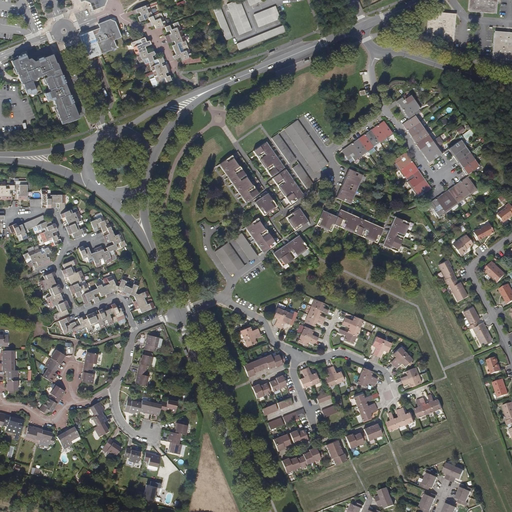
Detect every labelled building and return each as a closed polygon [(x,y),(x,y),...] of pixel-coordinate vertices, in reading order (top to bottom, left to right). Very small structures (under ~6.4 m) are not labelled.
[(79,0),(81,4),(84,2),(90,5),(91,8),(93,12),(104,8),(107,2),(105,0),(79,0)] [(470,11),(494,13),(496,11),(497,0),(469,0),(469,9),(470,11)] [(148,4),(132,11),(133,14),(134,14),(139,12),(140,15),(137,16),(139,21),(148,18),(152,16),(148,4)] [(454,39),(455,31),(455,24),(456,16),(454,14),(432,12),(430,14),(428,36),(429,38),(452,40),(454,39)] [(155,28),(165,24),(161,13),(152,16),(148,18),(150,22),(147,24),(148,27),(154,25),(155,28)] [(93,35),(101,54),(117,48),(114,40),(121,37),(115,22),(109,19),(98,24),(99,28),(97,33),(93,35)] [(178,22),(164,27),(166,32),(170,30),(171,34),(165,36),(166,40),(182,33),(178,22)] [(88,59),(101,54),(93,35),(97,33),(99,28),(79,36),(88,59)] [(493,56),(495,59),(511,60),(511,32),(496,31),(495,33),(493,56)] [(166,40),(167,43),(174,41),(175,44),(172,45),(174,50),(187,45),(182,33),(166,40)] [(132,42),(131,43),(136,54),(145,50),(144,47),(150,44),(149,41),(146,42),(144,37),(132,42)] [(174,59),(176,58),(180,57),(183,64),(201,62),(200,57),(193,58),(192,58),(187,45),(174,50),(175,55),(172,56),(174,59)] [(155,55),(153,51),(147,54),(145,50),(136,54),(140,66),(149,62),(153,60),(152,56),(155,55)] [(16,59),(10,61),(15,72),(16,72),(21,84),(22,83),(26,93),(30,92),(30,93),(34,92),(30,81),(34,79),(34,78),(42,75),(45,81),(39,83),(46,100),(50,98),(51,100),(52,100),(56,108),(55,108),(61,124),(71,120),(86,114),(82,105),(74,109),(72,103),(73,103),(69,94),(68,94),(64,83),(65,83),(61,74),(60,74),(56,63),(55,63),(51,54),(43,58),(42,56),(36,59),(36,60),(33,61),(29,58),(26,59),(24,55),(16,59)] [(163,61),(162,57),(153,60),(149,62),(153,74),(169,67),(168,64),(165,65),(162,67),(160,63),(163,61)] [(170,71),(169,67),(153,74),(158,85),(171,80),(169,75),(166,77),(165,73),(170,71)] [(396,101),(403,111),(416,101),(411,95),(404,100),(402,97),(396,101)] [(403,111),(409,119),(415,115),(420,112),(418,109),(420,107),(416,101),(403,111)] [(415,115),(409,119),(402,125),(406,131),(420,121),(415,115)] [(380,123),(377,125),(386,139),(393,134),(383,121),(380,123)] [(406,131),(411,137),(424,128),(420,121),(406,131)] [(386,139),(377,125),(373,128),(370,130),(380,143),(386,139)] [(411,137),(415,144),(429,134),(424,128),(411,137)] [(364,134),(374,148),(380,143),(370,130),(367,132),(364,134)] [(359,138),(358,139),(368,152),(374,148),(364,134),(361,137),(359,138)] [(429,134),(415,144),(420,150),(433,140),(429,134)] [(433,140),(420,150),(424,156),(438,147),(443,143),(439,136),(433,140)] [(355,141),(352,143),(361,157),(368,152),(358,139),(355,141)] [(448,149),(453,156),(466,147),(461,140),(448,149)] [(253,151),(258,157),(271,148),(266,142),(253,151)] [(348,146),(345,148),(352,157),(354,161),(355,161),(361,157),(352,143),(348,146)] [(429,163),(442,153),(438,147),(424,156),(429,163)] [(453,156),(457,162),(470,153),(466,147),(453,156)] [(258,157),(262,163),(275,155),(271,148),(258,157)] [(343,149),(341,151),(348,160),(352,157),(345,148),(343,149)] [(412,161),(405,152),(393,161),(399,170),(412,161)] [(457,162),(462,169),(475,159),(470,153),(457,162)] [(219,164),(223,171),(236,162),(232,155),(219,164)] [(262,163),(267,170),(280,161),(275,155),(262,163)] [(466,175),(467,174),(479,166),(475,159),(462,169),(466,175)] [(284,167),(280,161),(267,170),(271,176),(284,167)] [(406,179),(418,170),(412,161),(399,170),(403,177),(404,176),(406,179)] [(241,168),(236,162),(223,171),(228,177),(241,168)] [(245,174),(241,168),(228,177),(232,183),(245,174)] [(277,185),(290,176),(286,169),(273,178),(277,185)] [(348,169),(345,176),(360,182),(363,175),(348,169)] [(411,188),(425,179),(418,170),(406,179),(408,182),(407,182),(411,188)] [(249,180),(245,174),(232,183),(237,189),(249,180)] [(277,185),(282,191),(295,182),(290,176),(277,185)] [(345,176),(342,183),(356,189),(360,182),(345,176)] [(467,176),(460,181),(470,195),(476,190),(467,176)] [(431,188),(425,179),(411,188),(416,195),(422,191),(424,193),(431,188)] [(254,187),(249,180),(237,189),(241,196),(254,187)] [(470,195),(460,181),(454,186),(464,199),(470,195)] [(2,182),(2,199),(11,199),(11,194),(9,194),(9,190),(14,190),(14,185),(9,185),(10,189),(6,189),(5,182),(2,182)] [(282,191),(286,197),(299,188),(295,182),(282,191)] [(342,183),(339,190),(353,196),(356,189),(342,183)] [(14,185),(14,190),(19,190),(20,194),(17,194),(17,199),(27,199),(27,185),(14,185)] [(454,186),(448,190),(457,203),(464,199),(454,186)] [(254,187),(241,196),(246,202),(258,193),(254,187)] [(303,195),(299,188),(286,197),(291,204),(303,195)] [(47,208),(51,208),(50,196),(46,196),(46,190),(41,190),(41,199),(41,205),(47,205),(47,208)] [(350,204),(353,196),(339,190),(336,197),(350,204)] [(448,190),(441,194),(453,210),(459,206),(457,203),(448,190)] [(268,193),(261,198),(270,210),(277,206),(268,193)] [(441,194),(435,199),(445,213),(446,212),(448,216),(454,212),(453,210),(441,194)] [(51,208),(55,208),(55,203),(59,203),(59,208),(59,210),(60,214),(66,211),(64,208),(64,195),(50,195),(50,196),(51,208)] [(270,210),(261,198),(255,202),(264,215),(270,210)] [(445,213),(435,199),(429,203),(438,217),(445,213)] [(418,208),(421,212),(428,207),(425,203),(418,208)] [(511,213),(511,207),(509,203),(505,206),(506,207),(497,214),(503,222),(511,214),(511,213),(511,214),(511,213)] [(290,224),(303,215),(299,208),(286,217),(290,224)] [(334,224),(341,227),(348,213),(341,209),(337,217),(334,224)] [(66,211),(60,214),(62,217),(64,216),(66,221),(79,215),(77,211),(72,213),(70,210),(66,211)] [(324,228),(330,214),(323,210),(317,225),(324,228)] [(341,227),(348,230),(355,216),(348,213),(341,227)] [(331,231),(334,224),(337,217),(330,214),(324,228),(331,231)] [(79,215),(66,221),(68,226),(66,227),(67,230),(78,226),(76,222),(81,220),(79,215)] [(308,221),(303,215),(290,224),(295,230),(308,221)] [(94,231),(98,230),(95,224),(99,222),(101,227),(106,225),(102,216),(90,222),(94,231)] [(348,230),(355,233),(362,219),(355,216),(348,230)] [(395,217),(391,224),(406,230),(409,223),(395,217)] [(250,234),(262,225),(258,218),(245,227),(250,234)] [(355,233),(363,237),(369,222),(362,219),(355,233)] [(56,227),(54,223),(51,225),(49,220),(45,221),(42,223),(38,225),(36,226),(38,230),(44,228),(45,231),(56,227)] [(369,240),(376,225),(369,222),(363,237),(369,240)] [(101,228),(102,231),(107,230),(109,234),(104,236),(103,236),(105,240),(114,236),(109,223),(106,225),(101,227),(101,228)] [(15,224),(12,225),(14,231),(16,235),(20,234),(22,240),(27,238),(24,231),(22,224),(17,226),(15,224)] [(403,238),(406,230),(391,224),(388,231),(403,238)] [(487,235),(490,234),(494,232),(489,224),(474,232),(478,240),(487,235)] [(254,240),(267,231),(262,225),(250,234),(254,240)] [(383,228),(376,225),(369,240),(376,243),(383,228)] [(79,229),(78,226),(67,230),(69,234),(71,233),(73,237),(86,232),(84,227),(79,229)] [(57,230),(56,227),(45,231),(40,234),(43,243),(48,241),(48,239),(51,237),(53,242),(58,240),(56,235),(54,236),(53,232),(56,231),(57,230)] [(259,246),(271,237),(267,231),(254,240),(259,246)] [(400,245),(403,238),(388,231),(385,238),(399,244),(400,245)] [(112,241),(114,244),(115,244),(119,242),(121,247),(125,245),(120,233),(114,236),(105,240),(106,243),(112,241)] [(299,235),(292,240),(301,253),(308,248),(299,235)] [(452,245),(459,254),(465,249),(472,244),(466,235),(452,245)] [(276,243),(271,237),(259,246),(263,253),(276,243)] [(399,244),(385,238),(382,245),(397,251),(400,245),(399,244)] [(301,253),(292,240),(286,244),(295,257),(301,253)] [(289,262),(295,257),(286,244),(280,249),(289,262)] [(89,251),(88,247),(83,249),(82,246),(78,248),(83,258),(86,257),(89,262),(93,260),(91,254),(89,251)] [(111,246),(106,248),(107,250),(104,252),(102,249),(101,246),(98,248),(102,258),(104,264),(109,262),(116,259),(113,250),(111,246)] [(41,266),(50,262),(48,257),(47,258),(45,254),(50,252),(48,247),(43,250),(45,253),(41,254),(38,248),(35,250),(41,266)] [(98,248),(94,249),(95,252),(91,254),(93,260),(96,267),(97,267),(101,265),(98,259),(102,258),(98,248)] [(282,266),(289,262),(280,249),(273,253),(282,266)] [(28,268),(32,266),(33,266),(34,269),(41,266),(35,250),(23,255),(28,268)] [(61,270),(63,274),(73,269),(72,266),(77,264),(75,259),(62,265),(64,269),(61,270)] [(447,285),(448,285),(456,280),(457,280),(450,267),(451,267),(448,260),(439,265),(446,279),(445,280),(447,285)] [(494,266),(495,265),(492,262),(483,272),(486,274),(487,273),(497,283),(505,275),(502,271),(501,272),(494,266)] [(63,274),(64,277),(67,276),(69,281),(82,275),(80,271),(75,273),(73,269),(63,274)] [(55,275),(54,271),(52,272),(52,270),(42,274),(45,280),(39,282),(41,286),(54,281),(52,276),(55,275)] [(68,287),(70,290),(80,286),(79,282),(84,280),(82,275),(69,281),(71,286),(68,287)] [(111,295),(113,294),(112,291),(117,290),(118,286),(115,285),(111,276),(107,278),(109,283),(105,285),(109,295),(111,294),(111,295)] [(121,294),(124,295),(129,285),(125,284),(127,278),(122,276),(118,286),(117,290),(122,292),(121,294)] [(456,280),(448,285),(457,301),(466,297),(462,290),(458,284),(456,280)] [(61,288),(59,284),(56,285),(54,281),(41,286),(43,291),(48,289),(50,292),(61,288)] [(106,297),(109,295),(105,285),(101,287),(99,281),(95,283),(97,288),(98,292),(100,296),(105,295),(106,297)] [(129,294),(134,296),(135,293),(139,283),(134,281),(132,286),(129,285),(124,295),(128,297),(129,294)] [(81,295),(84,294),(89,292),(86,284),(80,286),(70,290),(71,294),(74,293),(76,298),(81,295)] [(500,290),(507,304),(511,302),(511,289),(509,285),(500,290)] [(62,291),(61,288),(50,292),(51,296),(46,298),(48,303),(61,297),(59,293),(62,291)] [(99,301),(99,300),(97,297),(94,298),(93,294),(98,292),(97,288),(89,292),(84,294),(81,295),(85,304),(90,302),(89,300),(93,299),(95,304),(99,301)] [(133,302),(135,306),(145,301),(144,297),(149,295),(147,291),(138,294),(135,293),(134,296),(136,301),(133,302)] [(68,304),(66,301),(64,302),(61,297),(48,303),(50,307),(55,305),(57,309),(68,304)] [(325,304),(315,300),(312,307),(321,311),(328,314),(329,310),(324,307),(325,304)] [(135,306),(136,309),(139,308),(141,312),(154,307),(152,302),(147,305),(145,301),(135,306)] [(125,318),(121,308),(117,309),(114,304),(114,303),(111,305),(112,308),(108,310),(110,314),(114,313),(115,316),(111,318),(113,323),(125,318)] [(55,319),(68,313),(67,309),(69,308),(68,304),(57,309),(58,312),(53,314),(55,319)] [(321,311),(312,307),(309,315),(317,318),(324,321),(326,318),(320,315),(321,311)] [(279,327),(286,312),(278,308),(274,317),(278,319),(275,325),(279,327)] [(468,330),(469,330),(477,326),(475,322),(479,321),(472,308),(463,312),(470,325),(466,327),(468,330)] [(102,309),(98,310),(99,313),(103,321),(106,320),(108,325),(113,323),(111,318),(110,314),(108,310),(103,312),(102,309)] [(93,312),(90,313),(94,325),(98,323),(100,328),(104,327),(102,321),(103,321),(99,313),(95,315),(93,312)] [(286,312),(279,327),(283,329),(285,323),(289,324),(294,315),(286,312)] [(90,313),(86,315),(87,318),(83,320),(86,327),(89,333),(93,331),(91,326),(94,325),(90,313)] [(317,318),(309,315),(305,322),(315,327),(317,323),(323,325),(324,321),(317,318)] [(59,321),(64,333),(72,330),(71,325),(66,327),(64,323),(69,321),(70,320),(69,317),(59,321)] [(78,318),(79,320),(81,325),(77,326),(75,322),(70,323),(71,325),(72,330),(73,332),(86,327),(83,320),(82,317),(78,318)] [(364,321),(355,317),(353,321),(346,318),(345,322),(360,329),(364,321)] [(360,329),(345,322),(343,325),(350,328),(348,333),(357,336),(360,329)] [(477,326),(469,330),(472,337),(475,336),(480,346),(490,341),(487,333),(485,333),(482,327),(484,326),(482,323),(477,326)] [(302,335),(318,341),(319,338),(313,335),(315,330),(306,326),(302,335)] [(244,339),(260,333),(258,329),(252,331),(250,327),(240,331),(244,339)] [(357,336),(348,333),(341,330),(340,333),(346,336),(345,341),(353,344),(357,336)] [(260,333),(244,339),(247,347),(257,343),(255,339),(261,337),(260,333)] [(144,350),(153,352),(154,347),(160,348),(162,338),(149,335),(148,340),(146,340),(144,350)] [(318,341),(302,335),(299,342),(307,346),(309,342),(316,345),(318,341)] [(377,356),(384,340),(376,337),(372,346),(377,348),(374,354),(377,356)] [(384,340),(377,356),(381,358),(384,352),(388,353),(392,344),(384,340)] [(395,366),(406,354),(400,348),(399,347),(397,348),(398,350),(394,354),(393,355),(397,358),(392,363),(395,366)] [(13,350),(9,350),(3,350),(3,355),(2,355),(2,361),(3,360),(14,360),(13,350)] [(63,360),(66,356),(56,350),(51,358),(59,363),(62,360),(63,360)] [(84,367),(92,368),(93,364),(96,364),(97,354),(88,353),(86,357),(85,357),(85,362),(84,367)] [(138,369),(147,371),(148,366),(151,366),(153,357),(142,354),(141,359),(140,359),(138,369)] [(406,354),(395,366),(398,369),(403,364),(406,367),(412,360),(406,354)] [(269,369),(276,367),(272,358),(271,355),(264,357),(268,367),(269,369)] [(283,365),(283,363),(280,356),(279,355),(272,358),(276,367),(276,368),(283,365)] [(268,367),(264,357),(257,360),(261,370),(268,367)] [(496,363),(498,363),(496,357),(487,361),(491,374),(499,372),(496,363)] [(45,367),(48,368),(55,373),(58,369),(57,368),(59,363),(51,358),(45,367)] [(14,360),(3,360),(3,365),(2,365),(2,370),(6,370),(14,370),(14,360)] [(251,363),(255,373),(261,370),(257,360),(251,363)] [(244,365),(249,377),(255,374),(255,373),(251,363),(244,365)] [(83,377),(82,382),(86,383),(92,384),(94,374),(91,373),(92,368),(84,367),(82,377),(83,377)] [(331,368),(337,384),(345,381),(342,372),(337,373),(335,367),(331,368)] [(58,374),(55,373),(48,368),(43,377),(51,382),(54,378),(55,379),(58,374)] [(337,384),(331,368),(327,370),(330,377),(326,378),(329,387),(337,384)] [(373,372),(364,368),(361,376),(377,383),(378,379),(372,377),(372,376),(373,372)] [(415,368),(407,372),(408,376),(408,377),(402,379),(404,382),(419,376),(416,368),(415,368)] [(147,371),(138,369),(136,378),(137,379),(136,383),(146,386),(148,376),(146,375),(147,371)] [(306,370),(313,386),(320,383),(317,374),(312,375),(310,369),(306,370)] [(7,375),(7,381),(18,380),(18,370),(14,370),(6,370),(5,375),(7,375)] [(301,380),(304,389),(313,386),(306,370),(302,372),(305,378),(301,380)] [(277,379),(280,388),(287,385),(283,375),(276,378),(277,379)] [(377,383),(361,376),(358,384),(366,388),(368,384),(375,387),(377,383)] [(419,376),(404,382),(405,386),(411,384),(413,388),(422,384),(419,376)] [(270,382),(274,392),(280,389),(280,388),(277,379),(270,382)] [(498,398),(508,395),(503,379),(493,383),(498,398)] [(6,385),(6,391),(11,390),(18,390),(18,380),(7,381),(7,385),(6,385)] [(267,383),(260,386),(264,396),(271,393),(267,383)] [(259,384),(252,387),(257,399),(264,396),(260,386),(259,384)] [(62,395),(65,391),(56,385),(50,394),(53,395),(50,399),(58,404),(63,396),(62,395)] [(358,405),(373,399),(372,395),(365,398),(364,394),(354,397),(358,405)] [(443,410),(440,400),(436,402),(433,395),(429,397),(432,404),(435,413),(443,410)] [(42,406),(48,409),(51,412),(54,408),(55,408),(58,404),(50,399),(48,398),(42,406)] [(421,400),(427,416),(435,413),(432,404),(428,405),(425,398),(421,400)] [(361,413),(370,409),(369,406),(375,403),(373,399),(358,405),(361,413)] [(139,413),(139,410),(141,403),(131,401),(131,402),(127,400),(125,409),(126,410),(127,411),(129,412),(134,413),(134,412),(139,413)] [(161,405),(160,410),(170,412),(170,411),(175,412),(177,402),(167,400),(167,403),(162,401),(161,405)] [(427,416),(421,400),(418,402),(420,408),(416,410),(419,419),(427,416)] [(141,403),(139,410),(144,412),(144,413),(149,414),(151,403),(142,401),(141,403)] [(99,403),(99,402),(90,407),(90,408),(94,416),(101,412),(105,410),(102,406),(101,406),(99,403)] [(151,403),(149,414),(154,415),(154,414),(159,415),(160,410),(161,405),(151,403)] [(508,426),(511,424),(511,403),(503,406),(508,421),(506,422),(508,426)] [(377,407),(370,409),(361,413),(364,421),(365,421),(372,418),(373,417),(372,413),(378,411),(377,407)] [(297,412),(299,418),(305,416),(306,414),(304,410),(303,409),(297,412)] [(401,410),(407,426),(416,423),(415,421),(413,415),(412,413),(408,415),(405,409),(401,410)] [(407,426),(401,410),(398,412),(400,418),(395,420),(399,429),(407,426)] [(101,412),(94,416),(92,417),(97,426),(104,422),(107,420),(105,416),(104,416),(101,412)] [(24,420),(15,418),(15,416),(5,414),(2,425),(1,429),(21,434),(24,420)] [(399,429),(395,420),(393,414),(389,415),(392,422),(388,423),(391,432),(399,429)] [(104,422),(97,426),(94,427),(99,436),(108,431),(106,427),(107,426),(104,422)] [(175,433),(180,434),(186,435),(188,425),(176,423),(175,428),(177,428),(175,433)] [(378,424),(371,426),(376,438),(382,435),(379,426),(378,424)] [(33,427),(28,426),(27,428),(25,436),(40,440),(42,429),(33,426),(33,427)] [(76,430),(75,427),(74,426),(70,429),(69,428),(68,429),(65,430),(72,443),(81,438),(79,436),(76,430)] [(365,432),(363,433),(366,439),(368,439),(369,441),(376,438),(371,426),(364,429),(365,432)] [(42,429),(40,440),(39,444),(48,446),(49,443),(53,444),(54,438),(51,437),(52,432),(47,431),(47,430),(42,429)] [(298,432),(301,440),(302,442),(308,439),(305,429),(298,432)] [(72,444),(72,443),(65,430),(62,432),(61,433),(61,434),(57,436),(62,445),(64,448),(72,444)] [(294,443),(301,440),(298,432),(297,430),(290,433),(294,443)] [(175,433),(170,432),(169,437),(168,436),(167,441),(170,442),(178,444),(180,434),(175,433)] [(360,433),(354,436),(357,446),(364,443),(363,440),(366,439),(363,433),(361,434),(360,433)] [(280,437),(284,447),(291,444),(287,434),(280,437)] [(357,446),(354,436),(353,434),(346,437),(347,438),(351,449),(357,446)] [(274,440),(278,451),(285,448),(284,447),(280,437),(274,440)] [(109,439),(104,446),(108,449),(107,451),(115,457),(121,448),(117,446),(118,444),(109,439)] [(329,452),(341,447),(338,440),(329,444),(326,445),(329,452)] [(186,446),(178,444),(170,442),(169,447),(170,447),(169,452),(184,455),(186,446)] [(310,452),(314,462),(321,459),(321,458),(320,456),(319,453),(316,447),(309,450),(310,452)] [(343,454),(341,447),(329,452),(332,459),(333,458),(343,454)] [(126,448),(124,456),(129,458),(129,460),(138,463),(141,452),(136,451),(136,450),(126,448)] [(146,452),(144,461),(148,462),(147,468),(157,471),(160,457),(155,456),(155,454),(146,452)] [(304,454),(304,456),(308,464),(314,462),(310,452),(304,454)] [(336,465),(347,460),(345,453),(343,454),(333,458),(336,465)] [(308,465),(308,464),(304,456),(297,458),(301,467),(301,468),(308,465)] [(296,457),(290,460),(294,470),(301,467),(297,458),(296,457)] [(282,461),(287,473),(294,470),(290,460),(289,458),(282,461)] [(445,479),(449,480),(455,466),(446,463),(442,472),(447,474),(445,477),(445,479)] [(449,480),(453,482),(455,478),(460,479),(464,470),(455,466),(449,480)] [(78,476),(81,479),(87,470),(84,468),(78,476)] [(424,478),(434,482),(437,476),(434,475),(435,473),(426,469),(425,472),(426,472),(424,478)] [(419,486),(428,490),(429,486),(432,488),(434,482),(424,478),(422,483),(420,482),(419,486)] [(143,498),(155,501),(156,495),(154,495),(156,487),(160,488),(161,483),(150,481),(149,485),(146,484),(143,498)] [(458,492),(468,497),(470,491),(472,492),(473,489),(464,485),(463,488),(460,486),(458,492)] [(378,496),(390,496),(387,488),(378,491),(379,495),(378,496)] [(390,496),(376,502),(378,506),(383,505),(384,509),(394,505),(390,496)] [(429,511),(432,505),(421,500),(419,506),(420,507),(419,509),(424,511),(429,511)] [(457,504),(453,502),(447,500),(443,509),(449,511),(454,511),(457,508),(455,507),(457,504)] [(348,510),(353,511),(360,511),(363,505),(353,501),(352,504),(350,504),(348,510)]
